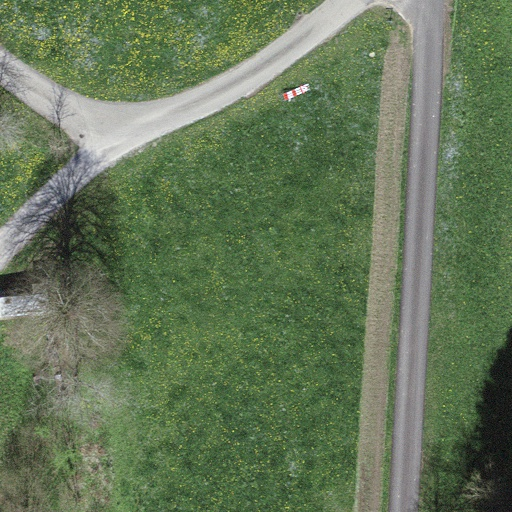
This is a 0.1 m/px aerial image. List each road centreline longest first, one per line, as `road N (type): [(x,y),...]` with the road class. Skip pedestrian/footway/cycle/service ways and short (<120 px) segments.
road 1 (track): [(427,0),(414,511)]
road 2 (unclassified): [(352,0),(249,76),(157,116),(121,121),(78,113),(0,63)]
road 3 (track): [(121,121),(0,251)]
